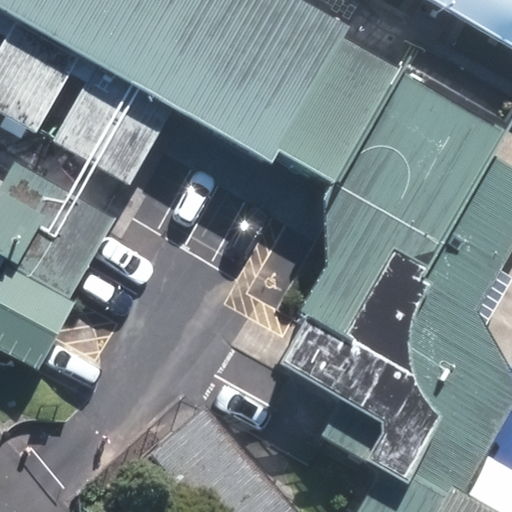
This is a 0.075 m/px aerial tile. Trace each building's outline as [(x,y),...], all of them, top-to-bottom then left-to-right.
[(503,125),(289,0),(0,0),(0,115),(128,186),(174,105),(332,193),(335,247),(304,306),(346,332),(392,253),(428,274),(430,276),(476,318),(479,315),(511,252),(511,170),(498,163),(503,125)] [(115,220),(0,157),(0,260),(72,299),(115,220)] [(0,351),(40,372),(75,305),(5,269),(0,278),(0,351)] [(431,418),(300,339),(283,366),(398,435),(350,511),(511,511),(511,467),(489,454),(511,405),(511,375),(476,318),(430,276),(412,336),(415,366),(431,418)] [(295,511),(203,404),(148,451),(199,511),(295,511)]
